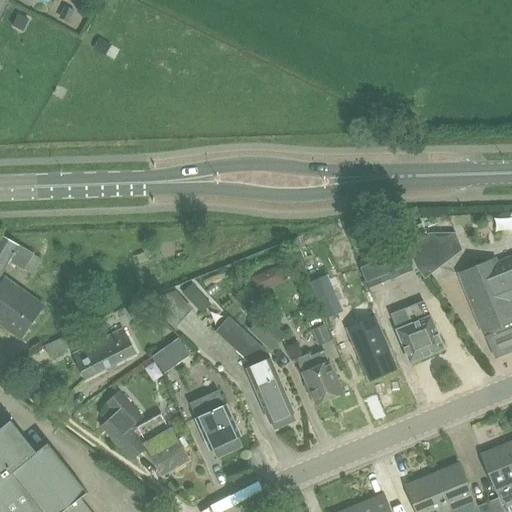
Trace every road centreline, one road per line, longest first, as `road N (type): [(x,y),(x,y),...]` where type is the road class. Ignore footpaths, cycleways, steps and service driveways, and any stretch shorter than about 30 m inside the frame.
road 1 (unclassified): [(217,511),(511,387)]
road 2 (primary): [(144,183),(290,196),(426,175)]
road 3 (primary): [(426,175),(245,164),(144,183)]
road 4 (primary): [(0,188),(144,183)]
